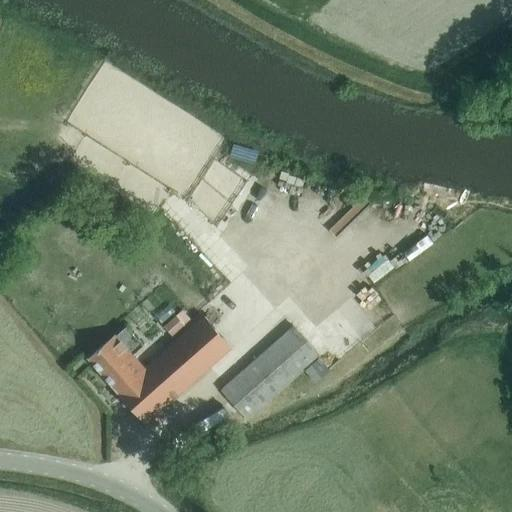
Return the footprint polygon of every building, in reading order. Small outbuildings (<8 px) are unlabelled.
[(263,157),(260,173),(288,177),(291,162),(263,157)] [(336,204),(344,191),(335,186),(322,211),(329,215),(323,226),(334,232),(346,209),(336,204)] [(341,261),(385,230),(372,211),(328,242),(341,261)] [(427,225),(405,242),(410,249),(433,232),(427,225)] [(145,368),(133,354),(143,346),(126,327),(116,336),(116,335),(89,358),(88,359),(117,391),(146,424),(232,348),(203,316),(145,368)] [(175,316),(164,327),(173,336),(184,325),(175,316)] [(221,390),(248,420),(304,370),(316,383),(330,371),(318,358),(320,357),(294,326),(221,390)]
